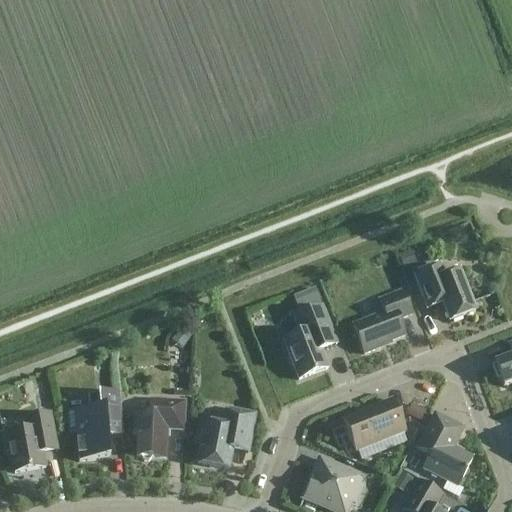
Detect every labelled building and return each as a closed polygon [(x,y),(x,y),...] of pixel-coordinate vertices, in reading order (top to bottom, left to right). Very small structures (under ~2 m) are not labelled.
[(440,298),(449,323),(474,314),(458,273),(444,278),(440,267),(414,277),(425,304),(440,298)] [(379,301),(384,315),(352,327),(364,356),(380,350),(379,348),(404,338),(398,322),(411,317),(402,292),(379,301)] [(321,309),(310,313),(293,320),(300,336),(283,342),(298,382),(327,370),(318,346),(334,340),(321,309)] [(494,366),(503,389),(511,384),(511,344),(507,346),(511,358),(494,366)] [(66,415),(68,434),(76,434),(78,464),(109,461),(107,437),(123,435),(119,394),(87,397),(89,413),(66,415)] [(136,459),(140,459),(143,463),(148,464),(151,460),(164,461),(166,432),(182,433),(184,404),(149,402),(149,418),(134,417),(133,437),(137,437),(136,459)] [(343,422),(355,454),(404,435),(392,402),(343,422)] [(201,442),(196,466),(228,471),(233,445),(249,448),(254,416),(228,411),(225,429),(200,424),(197,441),(201,442)] [(24,420),(26,432),(2,437),(6,454),(10,454),(14,475),(45,469),(41,446),(55,443),(49,416),(24,420)] [(423,471),(457,489),(472,460),(452,450),(462,431),(434,416),(416,451),(429,458),(423,471)] [(303,498),(335,511),(338,511),(343,500),(354,505),(365,481),(337,469),(333,480),(314,472),(303,498)] [(434,511),(443,497),(418,482),(401,511),(402,511),(434,511)]
